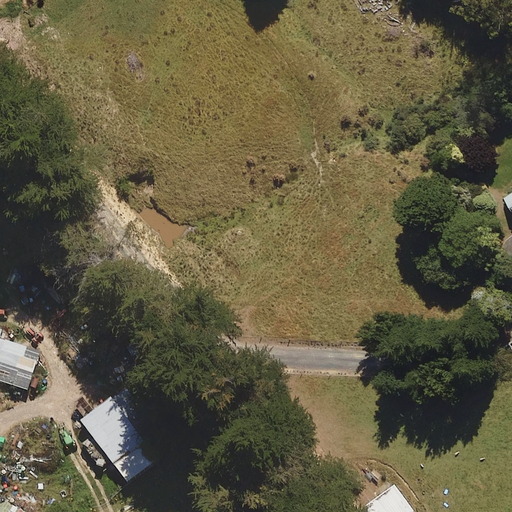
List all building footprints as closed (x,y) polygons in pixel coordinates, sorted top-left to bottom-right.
[(0,383),(27,392),(41,355),(0,340),(0,338),(2,333),(0,332),(0,383)] [(169,454),(124,393),(82,424),(127,484),(169,454)] [(452,498),(436,482),(428,491),(445,506),(452,498)] [(412,511),(395,488),(363,511),(412,511)] [(20,511),(0,500),(0,511),(20,511)]
